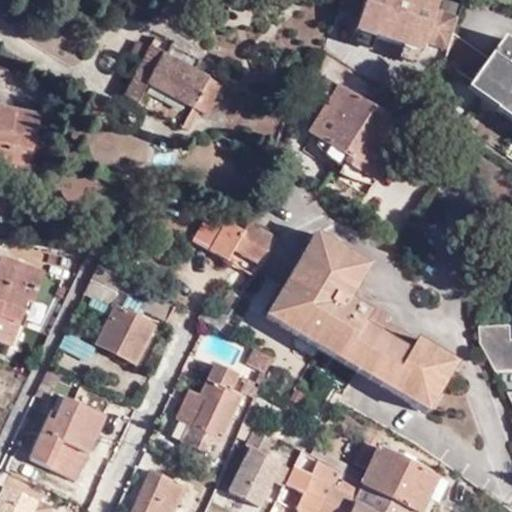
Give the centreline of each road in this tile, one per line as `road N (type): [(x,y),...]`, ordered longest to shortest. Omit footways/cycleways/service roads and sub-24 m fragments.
road 1 (unknown): [(511,476),(468,354),(463,195)]
road 2 (residential): [(102,511),(185,330)]
road 3 (unknown): [(511,483),(352,398)]
